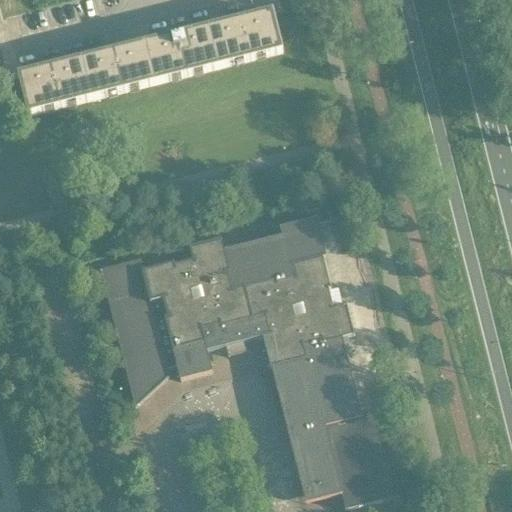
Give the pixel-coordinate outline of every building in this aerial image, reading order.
[(272,15),(210,31),(220,71),(282,55),(272,15)] [(210,31),(147,47),(157,87),(220,71),(210,31)] [(147,47),(82,63),(92,104),(157,87),(147,47)] [(82,63),(18,79),(28,119),(92,104),(82,63)] [(394,499),(374,419),(374,417),(360,421),(353,392),(340,342),(352,339),(352,340),(354,339),(346,307),(344,307),(344,308),(333,311),(328,293),(331,292),(323,260),(325,259),(316,221),(277,230),(279,238),(223,252),(221,243),(189,251),(189,252),(190,252),(193,264),(175,269),(174,266),(143,274),(141,263),(101,274),(135,411),(170,379),(168,371),(176,369),(180,384),(213,376),(207,354),(225,350),(228,359),(247,355),(244,345),(263,340),(270,369),(270,370),(270,371),(271,371),(306,507),(342,498),(345,511),(344,511),(350,511),(395,501),(394,499)]
